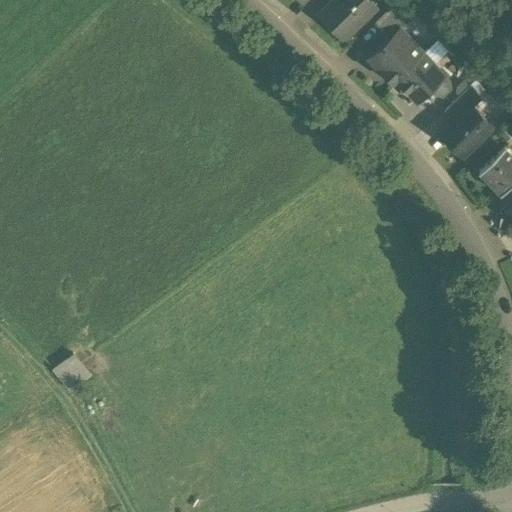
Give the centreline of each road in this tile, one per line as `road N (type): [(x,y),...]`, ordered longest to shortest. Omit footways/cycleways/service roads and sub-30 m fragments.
road 1 (residential): [(511,337),(497,287),(452,207),(367,112),(244,0)]
road 2 (track): [(136,511),(72,405),(0,331)]
road 3 (residential): [(382,511),(511,494)]
